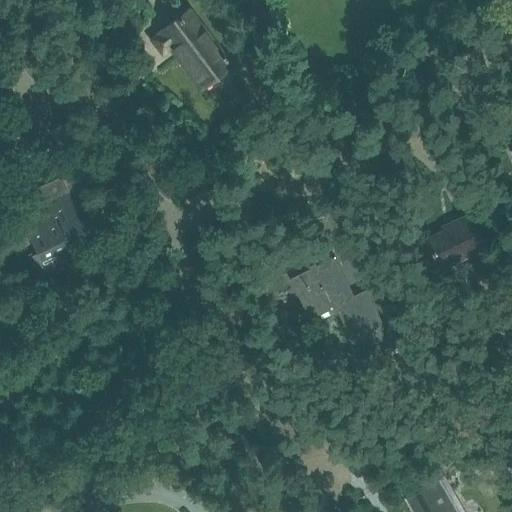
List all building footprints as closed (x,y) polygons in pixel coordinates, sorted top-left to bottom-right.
[(202,86),(218,74),(230,65),(192,15),(181,24),(177,19),(161,31),(161,32),(152,39),(162,53),(172,46),(202,86)] [(26,211),(18,215),(35,249),(26,254),(38,279),(56,271),(58,270),(60,266),(60,263),(60,262),(57,254),(90,238),(76,209),(83,206),(87,202),(87,196),(75,168),(70,171),(72,174),(63,178),(61,175),(60,176),(61,179),(53,183),(51,179),(50,180),(53,187),(38,194),(37,193),(36,192),(35,191),(34,191),(31,191),(19,197),(26,211)] [(459,224),(429,238),(443,268),(489,246),(482,231),(474,213),(457,221),(459,224)] [(292,279),(312,318),(337,306),(353,338),(384,323),(367,290),(355,296),(336,257),(292,279)] [(71,312),(53,320),(59,333),(77,324),(71,312)] [(365,353),(388,341),(382,330),(359,341),(365,353)] [(404,361),(401,354),(391,358),(394,366),(404,361)] [(511,444),(501,445),(501,459),(511,458),(511,444)] [(106,463),(93,445),(82,453),(95,471),(106,463)] [(429,487),(425,488),(408,498),(415,511),(458,511),(440,480),(439,481),(436,475),(426,481),(427,483),(426,484),(427,486),(428,485),(429,487)] [(229,486),(243,508),(248,505),(243,497),(248,494),(241,480),(229,486)]
